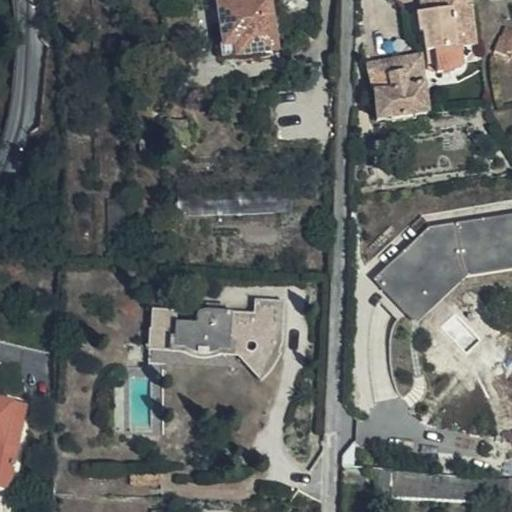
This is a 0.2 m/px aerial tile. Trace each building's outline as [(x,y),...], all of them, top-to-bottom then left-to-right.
[(276,47),(270,0),(240,0),(219,3),(224,44),(237,42),(238,52),(276,47)] [(457,45),(461,45),(478,43),(472,0),(420,0),(422,11),(453,7),(457,45)] [(463,67),(461,45),(457,45),(453,7),(422,11),(418,11),(420,30),(425,29),(429,61),(437,61),(439,74),(459,71),(463,67)] [(511,32),(505,29),(501,38),(497,44),(494,51),(506,57),(509,53),(511,55),(511,32)] [(416,114),(426,113),(420,57),(413,57),(365,65),(368,94),(372,98),(374,119),(384,119),(386,121),(416,116),(416,114)] [(511,214),(431,227),(375,279),(416,323),(470,275),(511,268),(511,214)] [(281,299),(251,298),(250,312),(249,340),(279,341),(281,299)] [(149,312),(148,341),(166,341),(166,350),(184,350),(187,352),(192,354),(196,356),(202,356),(207,355),(212,354),(215,352),(217,351),(232,352),(232,339),(249,340),(250,312),(204,311),(200,311),(198,312),(195,314),(194,317),(194,324),(174,324),(175,312),(149,312)] [(249,340),(232,339),(232,352),(261,383),(267,377),(271,372),(274,366),(277,360),(279,353),(279,347),(279,341),(249,340)] [(166,365),(166,341),(148,341),(148,365),(166,365)] [(30,401),(1,395),(0,400),(0,456),(18,461),(30,401)] [(0,484),(13,487),(18,461),(0,456),(0,484)] [(511,476),(377,470),(376,495),(511,502),(511,476)] [(164,485),(164,471),(130,473),(130,487),(164,485)]
